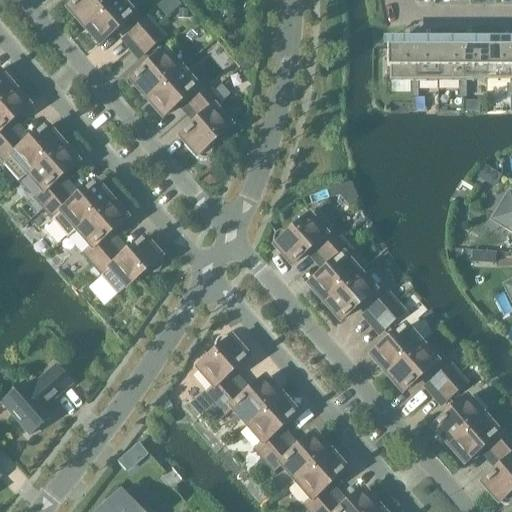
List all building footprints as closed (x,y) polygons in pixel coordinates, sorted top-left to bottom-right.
[(69,11),(83,28),(114,0),(78,0),(70,7),(71,9),(69,11)] [(117,0),(114,0),(83,28),(99,46),(129,20),(127,18),(131,15),(117,0)] [(175,0),(163,0),(156,6),(166,18),(181,6),(175,0)] [(177,11),(176,21),(186,21),(187,11),(177,11)] [(126,37),(134,47),(156,28),(147,18),(126,37)] [(156,28),(134,47),(143,57),(165,38),(156,28)] [(413,82),(413,47),(387,47),(387,70),(388,70),(388,82),(410,82),(413,82)] [(437,82),(437,47),(413,47),(413,82),(417,82),(437,82)] [(461,82),(461,47),(437,47),(437,82),(458,82),(461,82)] [(485,82),(485,47),(461,47),(461,82),(465,82),(485,82)] [(509,82),(509,47),(485,47),(485,82),(506,82),(509,82)] [(132,84),(146,100),(179,71),(164,53),(133,80),(135,81),(132,84)] [(242,58),(237,62),(237,69),(242,73),(248,73),(252,69),(252,62),(248,58),(242,58)] [(182,101),(190,111),(212,92),(202,80),(193,87),(179,71),(146,100),(162,118),(182,101)] [(0,100),(11,90),(0,77),(0,100)] [(184,138),(181,140),(195,156),(195,157),(196,157),(196,158),(197,158),(198,159),(199,159),(199,160),(200,160),(201,160),(202,160),(203,160),(204,160),(205,160),(206,160),(207,159),(208,159),(208,158),(209,158),(210,157),(211,156),(211,155),(211,154),(212,154),(212,153),(212,152),(212,151),(212,150),(212,149),(212,148),(211,148),(211,147),(211,146),(210,146),(210,145),(229,128),(227,126),(232,121),(219,106),(222,103),(221,102),(228,96),(219,86),(212,92),(190,111),(199,121),(182,136),(184,138)] [(11,90),(0,100),(0,149),(16,135),(8,125),(27,108),(26,107),(29,105),(17,91),(14,93),(11,90)] [(18,183),(27,175),(60,147),(46,130),(43,132),(42,131),(25,145),(16,135),(0,149),(0,160),(3,164),(2,165),(18,183)] [(33,199),(43,210),(65,191),(57,181),(76,165),(60,147),(27,175),(41,192),(33,199)] [(481,166),(475,177),(495,189),(501,178),(481,166)] [(351,185),(329,190),(331,201),(339,199),(348,209),(357,201),(351,185)] [(65,191),(43,210),(53,222),(68,239),(76,231),(109,202),(95,186),(92,188),(91,187),(74,201),(65,191)] [(507,200),(502,209),(495,220),(496,220),(494,222),(505,228),(504,229),(511,233),(511,199),(508,197),(507,199),(507,200)] [(109,202),(76,231),(90,248),(82,255),(92,266),(114,247),(106,238),(125,221),(123,219),(128,215),(116,202),(112,206),(109,202)] [(311,249),(319,259),(341,240),(332,230),(333,229),(316,210),(288,235),(287,233),(286,233),(284,232),(283,232),(281,232),(279,232),(276,233),(275,234),(274,235),(274,236),(273,237),(273,239),(272,240),(272,242),(273,243),(273,245),(274,247),(290,264),(292,262),(293,264),(311,249)] [(308,286),(324,304),(357,275),(343,259),(351,252),(341,240),(319,259),(328,269),(308,286)] [(114,247),(92,266),(101,277),(100,277),(117,296),(145,272),(146,273),(148,274),(149,274),(151,275),(152,275),(154,275),(155,274),(157,273),(158,272),(159,271),(160,270),(161,269),(161,267),(161,266),(161,265),(161,264),(161,263),(160,261),(159,260),(144,242),(141,245),(139,243),(123,257),(114,247)] [(357,275),(324,304),(338,321),(341,318),(342,320),(373,293),(357,275)] [(365,313),(374,323),(396,304),(387,293),(365,313)] [(396,304),(374,323),(383,333),(405,314),(396,304)] [(370,357),(386,375),(419,346),(405,330),(402,332),(401,330),(370,357)] [(204,395),(214,406),(236,387),(228,377),(244,363),(243,361),(245,359),(230,341),(228,339),(227,339),(226,338),(224,338),(222,338),(220,338),(218,339),(217,340),(216,341),(215,343),(214,345),(214,347),(214,348),(214,349),(214,350),(215,352),(216,353),(197,370),(212,388),(204,395)] [(419,346),(386,375),(400,392),(403,389),(404,391),(435,364),(419,346)] [(427,384),(436,394),(458,375),(449,364),(427,384)] [(24,385),(1,405),(29,436),(52,416),(43,407),(58,394),(59,395),(70,386),(54,368),(43,377),(44,379),(30,391),(24,385)] [(458,375),(436,394),(445,404),(467,385),(458,375)] [(232,410),(247,427),(280,398),(264,380),(245,396),(236,387),(214,406),(224,418),(232,410)] [(253,451),(263,462),(285,442),(276,432),(293,418),(291,417),(294,414),(280,398),(247,427),(261,443),(253,451)] [(434,430),(448,446),(481,417),(465,399),(435,426),(436,428),(434,430)] [(483,448),(492,457),(511,439),(511,436),(503,426),(495,433),(481,417),(448,446),(464,465),(483,448)] [(281,467),(295,483),(328,454),(313,436),(294,453),(285,442),(263,462),(273,474),(281,467)] [(511,439),(492,457),(501,467),(484,482),(485,484),(483,486),(498,503),(499,504),(501,505),(502,506),(504,506),(505,506),(506,506),(508,506),(509,505),(510,505),(511,504),(511,502),(511,491),(511,490),(511,439)] [(302,507),(306,511),(318,511),(334,499),(325,489),(342,474),(340,473),(343,470),(328,454),(295,483),(310,500),(302,507)] [(148,511),(154,507),(135,485),(123,497),(115,488),(105,501),(108,504),(98,511),(148,511)] [(375,511),(377,510),(362,492),(343,509),(334,499),(318,511),(375,511)]
